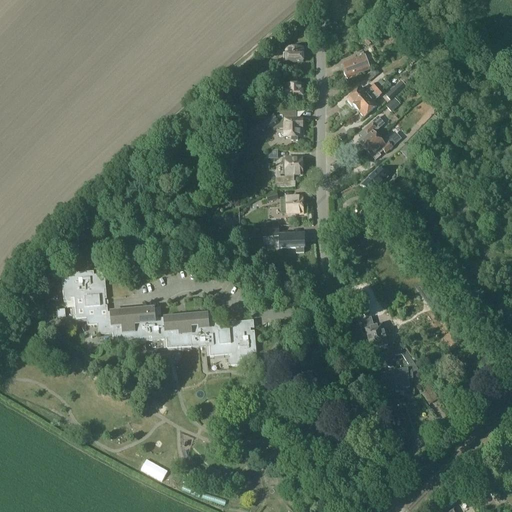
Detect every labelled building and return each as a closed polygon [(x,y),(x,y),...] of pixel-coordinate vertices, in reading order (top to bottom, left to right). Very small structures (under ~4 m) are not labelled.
[(384,30),(389,27),(392,24),(390,20),(368,38),(373,43),(375,41),(378,42),(387,34),(384,30)] [(408,40),(412,44),(417,40),(413,35),(408,40)] [(270,58),(279,51),(275,46),(266,53),(270,58)] [(286,49),(286,55),(284,55),(284,63),(287,63),(303,63),(303,49),(286,49)] [(358,56),(359,59),(342,66),(347,78),(370,69),(366,58),(364,53),(358,56)] [(414,72),(418,75),(423,71),(419,67),(414,72)] [(425,95),(434,86),(424,77),(418,84),(420,86),(418,89),(425,95)] [(244,79),(229,88),(235,98),(250,89),(244,79)] [(369,98),(380,88),(385,84),(381,80),(365,94),(361,88),(348,100),(349,101),(347,102),(351,106),(353,105),(357,109),(369,98)] [(302,86),(284,86),(284,81),(281,81),(267,89),(270,94),(281,88),(281,100),(295,100),(295,105),(301,105),(301,100),(302,100),(302,86)] [(369,98),(357,109),(365,118),(378,107),(374,102),(385,93),(380,88),(369,98)] [(386,96),(391,102),(400,93),(395,88),(386,96)] [(223,106),(224,108),(234,101),(230,96),(221,102),(223,106)] [(462,104),(454,96),(437,114),(446,122),(462,104)] [(392,113),(400,105),(399,104),(395,99),(386,107),(392,113)] [(213,105),(216,110),(223,106),(221,102),(220,101),(213,105)] [(275,113),(271,115),(276,123),(279,126),(280,129),(285,129),(285,138),(292,138),(292,141),(298,141),(298,138),(301,138),(301,136),(302,135),(302,132),(301,131),(301,129),(301,127),(303,127),(303,120),(293,120),(293,113),(275,113)] [(271,115),(254,127),(259,134),(260,133),(276,123),(271,115)] [(363,138),(359,141),(361,143),(360,144),(362,146),(361,148),(363,150),(365,149),(366,151),(380,139),(374,134),(384,125),(379,118),(360,135),(363,138)] [(380,139),(366,151),(368,153),(368,155),(369,157),(371,157),(373,158),(376,161),(382,156),(380,155),(384,152),(386,154),(402,140),(395,133),(384,144),(380,139)] [(416,154),(407,145),(400,152),(407,160),(409,158),(410,160),(416,154)] [(286,178),(276,178),(276,189),(286,189),(295,188),(295,183),(293,183),(293,176),(302,177),(302,172),(303,171),(303,168),(302,168),(302,159),(283,159),(283,165),(286,165),(286,178)] [(379,169),(362,186),(370,195),(387,178),(379,169)] [(266,197),(268,203),(279,200),(277,194),(266,197)] [(303,215),(302,198),(286,199),(287,216),(303,215)] [(279,226),(262,227),(262,238),(279,237),(279,236),(279,232),(282,232),(282,228),(282,226),(279,226)] [(279,236),(279,237),(279,249),(283,249),(296,249),(296,254),(303,254),(302,249),(304,249),(304,247),(306,247),(306,241),(304,241),(304,235),(282,236),(279,236)] [(151,259),(159,260),(159,252),(151,251),(151,259)] [(159,252),(159,260),(167,261),(167,253),(159,252)] [(192,263),(192,255),(182,256),(182,264),(192,263)] [(213,258),(211,266),(220,269),(223,261),(213,258)] [(66,308),(75,307),(76,320),(86,319),(87,326),(97,325),(98,336),(113,334),(113,345),(145,342),(146,353),(209,347),(210,357),(227,356),(228,367),(257,364),(256,356),(253,357),(253,354),(256,354),(254,332),(251,332),(250,329),(254,329),(253,321),(225,324),(225,326),(218,326),(218,324),(215,325),(214,314),(158,319),(157,316),(161,316),(160,308),(108,313),(107,306),(105,306),(105,300),(106,300),(104,271),(96,271),(97,275),(94,275),(93,272),(72,274),(72,277),(69,277),(69,274),(61,274),(64,303),(66,303),(66,308)] [(430,293),(423,299),(433,311),(440,306),(430,293)] [(65,310),(57,310),(58,318),(65,317),(65,310)] [(371,318),(363,320),(365,330),(371,351),(388,346),(382,325),(374,328),(371,318)] [(392,343),(396,348),(401,344),(398,339),(392,343)] [(402,355),(401,345),(391,351),(392,356),(402,355)] [(402,355),(409,366),(407,368),(407,370),(394,371),(394,374),(388,374),(388,373),(381,374),(381,382),(383,382),(384,391),(384,390),(385,396),(388,395),(390,394),(391,394),(391,390),(395,389),(395,392),(399,391),(399,389),(410,388),(409,383),(413,382),(413,374),(417,371),(406,353),(402,355)] [(388,359),(381,360),(382,362),(377,362),(378,369),(393,367),(393,361),(395,361),(395,356),(392,356),(387,357),(388,359)] [(428,383),(422,387),(426,393),(433,403),(439,399),(428,383)] [(222,470),(220,475),(221,475),(219,480),(224,482),(226,477),(227,478),(230,473),(222,470)]
